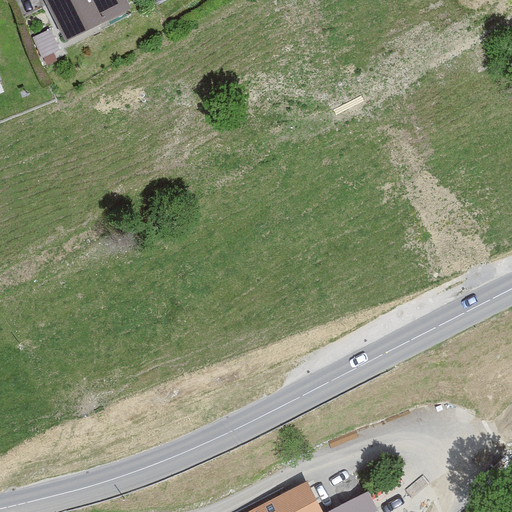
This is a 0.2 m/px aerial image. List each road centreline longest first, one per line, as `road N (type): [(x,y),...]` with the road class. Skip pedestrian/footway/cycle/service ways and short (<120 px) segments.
road 1 (track): [(511,9),(315,128),(144,199),(0,282)]
road 2 (secondary): [(0,511),(156,467),(511,287)]
